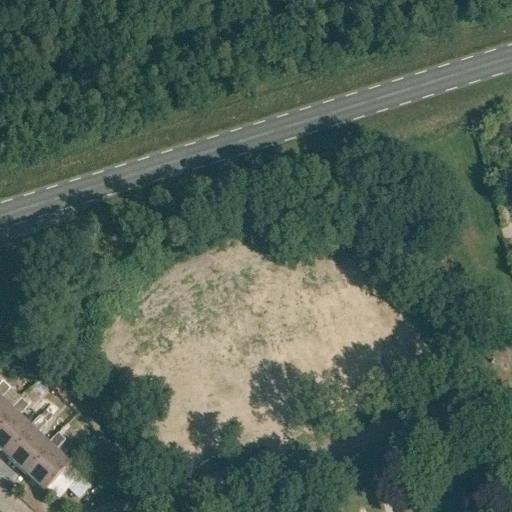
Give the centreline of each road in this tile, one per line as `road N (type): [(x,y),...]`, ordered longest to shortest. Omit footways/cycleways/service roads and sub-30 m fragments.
road 1 (primary): [(0,216),(511,57)]
road 2 (residential): [(134,511),(511,396)]
road 3 (track): [(0,115),(374,0)]
